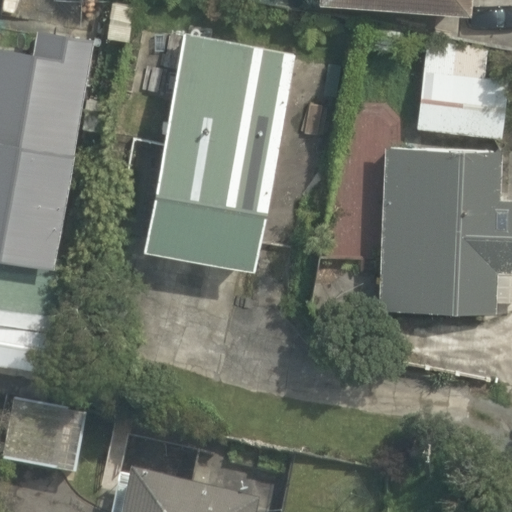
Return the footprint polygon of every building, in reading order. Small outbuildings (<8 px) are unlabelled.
[(11,0),(0,0),(0,15),(9,16),(11,0)] [(0,250),(56,261),(97,34),(39,24),(35,47),(0,41),(0,250)] [(144,242),(257,265),(297,50),(185,27),(144,242)] [(490,46),(427,32),(418,125),(503,135),(509,78),(486,75),(490,46)] [(504,145),(384,140),(378,305),(498,310),(499,269),(511,269),(511,193),(502,193),(504,145)] [(371,265),(317,263),(316,323),(369,324),(371,265)] [(55,292),(0,286),(0,369),(47,374),(55,292)] [(88,414),(14,400),(2,461),(76,475),(88,414)] [(259,511),(263,499),(133,470),(123,511),(259,511)]
